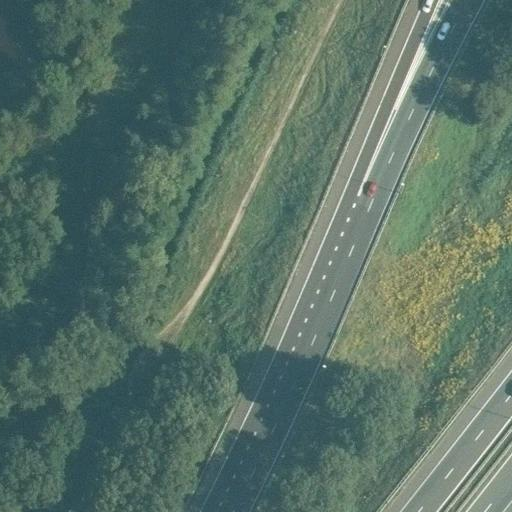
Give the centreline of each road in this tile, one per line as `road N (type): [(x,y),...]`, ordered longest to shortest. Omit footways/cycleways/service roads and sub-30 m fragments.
road 1 (motorway): [(369,204),(232,511)]
road 2 (motorway): [(470,0),(369,204)]
road 3 (motorway): [(428,0),(391,91),(369,204)]
road 4 (track): [(171,343),(75,511)]
road 5 (motorway): [(511,395),(418,511)]
